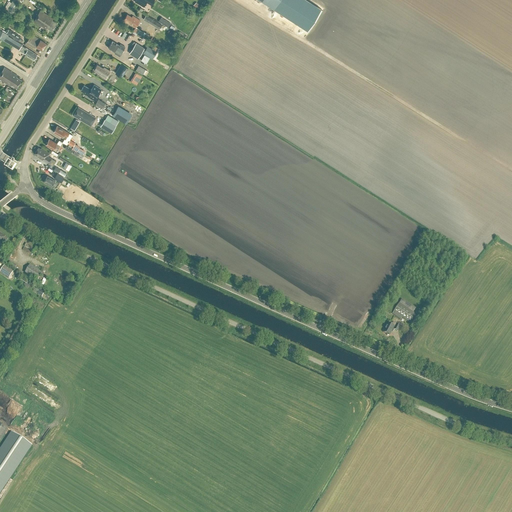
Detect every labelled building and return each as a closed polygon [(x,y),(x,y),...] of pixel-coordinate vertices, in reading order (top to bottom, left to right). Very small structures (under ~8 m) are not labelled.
[(7,4),(5,8),(13,13),(18,4),(20,0),(12,0),(9,5),(7,4)] [(261,0),(274,8),(279,0),(261,0)] [(309,0),(279,0),(274,8),(308,30),(322,8),(309,0)] [(52,31),(57,22),(52,19),(53,18),(40,10),(33,21),(46,29),(47,27),(52,31)] [(131,16),(127,13),(123,20),(135,27),(140,19),(132,15),(131,16)] [(162,30),(164,26),(146,14),(143,18),(162,30)] [(153,31),(154,29),(140,22),(139,24),(153,31)] [(147,40),(150,34),(140,29),(137,34),(147,40)] [(40,39),(31,33),(26,42),(35,48),(36,46),(42,50),(47,43),(40,39)] [(24,53),(27,48),(8,35),(5,39),(7,40),(6,41),(24,53)] [(110,43),(122,51),(125,46),(120,43),(119,45),(112,40),(110,43)] [(132,47),(141,53),(144,47),(135,42),(132,47)] [(119,56),(122,51),(110,43),(108,47),(115,52),(114,53),(119,56)] [(142,53),(152,59),(157,51),(147,45),(142,53)] [(138,58),(141,53),(132,47),(129,53),(138,58)] [(34,59),(37,54),(28,48),(24,53),(34,59)] [(103,67),(97,64),(93,70),(99,73),(98,75),(106,79),(111,71),(104,66),(103,67)] [(17,87),(22,79),(17,76),(18,75),(4,66),(0,72),(0,78),(11,86),(12,84),(17,87)] [(115,71),(122,76),(126,70),(119,66),(115,71)] [(98,93),(101,89),(94,84),(90,89),(84,85),(80,90),(84,92),(83,93),(94,100),(99,93),(98,93)] [(112,114),(116,109),(98,98),(95,103),(112,114)] [(91,126),(96,117),(78,106),(73,115),(91,126)] [(112,132),(116,125),(105,118),(100,125),(112,132)] [(68,136),(70,134),(69,133),(69,132),(57,125),(53,131),(59,135),(59,136),(60,136),(61,136),(65,139),(67,136),(68,136)] [(48,129),(45,133),(58,142),(61,137),(48,129)] [(58,148),(60,145),(57,143),(49,138),(47,141),(46,142),(45,143),(46,143),(45,144),(50,147),(50,148),(51,149),(52,149),(53,149),(55,146),(58,148)] [(41,148),(38,147),(34,154),(38,157),(48,163),(48,162),(49,163),(53,165),(56,160),(52,158),(48,155),(50,153),(41,147),(41,148)] [(6,165),(9,167),(15,158),(12,156),(11,156),(6,164),(6,165)] [(64,176),(67,172),(56,166),(53,170),(64,176)] [(56,173),(54,177),(56,179),(61,182),(63,178),(63,177),(56,173)] [(51,186),(55,180),(47,175),(43,181),(51,186)] [(0,244),(3,247),(8,239),(5,237),(0,234),(0,244)] [(22,257),(24,255),(16,248),(15,250),(22,257)] [(44,279),(46,275),(30,266),(23,276),(30,280),(31,278),(37,282),(40,277),(44,279)] [(22,276),(24,274),(15,268),(14,271),(22,276)] [(410,323),(416,315),(413,313),(416,309),(402,300),(392,314),(401,320),(402,318),(410,323)] [(388,324),(385,329),(384,330),(383,331),(383,332),(383,333),(386,335),(387,336),(389,336),(391,332),(393,333),(394,330),(397,332),(400,326),(393,323),(391,326),(388,324)] [(0,442),(8,431),(0,425),(0,442)] [(11,432),(0,448),(0,494),(32,446),(11,432)]
